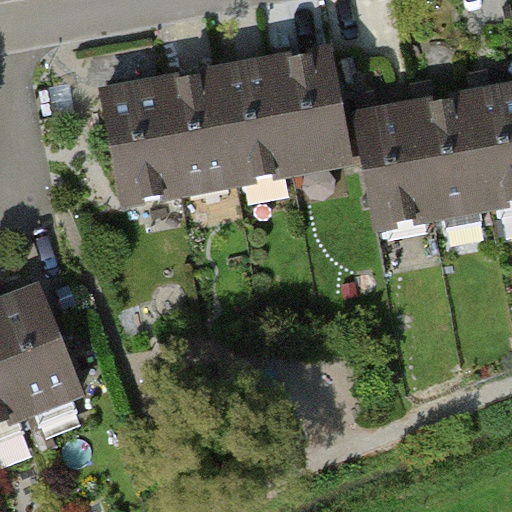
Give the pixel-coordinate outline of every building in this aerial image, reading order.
[(310,179),(368,170),(350,59),(291,68),(310,179)] [(252,189),(310,179),(291,68),(233,78),(252,189)] [(193,199),(252,189),(233,78),(175,88),(193,199)] [(135,208),(193,199),(175,88),(116,97),(135,208)] [(511,93),(486,98),(507,218),(511,217),(511,93)] [(486,98),(427,108),(448,228),(507,218),(486,98)] [(427,108),(369,119),(390,239),(448,228),(427,108)] [(48,292),(0,310),(0,325),(41,428),(94,407),(48,292)] [(0,325),(0,444),(41,428),(0,325)]
